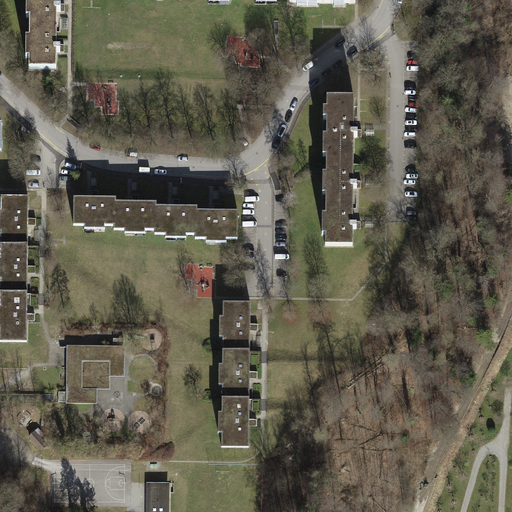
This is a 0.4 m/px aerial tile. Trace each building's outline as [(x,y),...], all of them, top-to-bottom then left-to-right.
[(30,0),(30,28),(57,28),(57,0),(30,0)] [(30,28),(29,70),(57,70),(57,28),(30,28)] [(356,128),(356,100),(325,100),(325,149),(356,149),(356,128)] [(356,179),(356,149),(325,149),(325,197),(356,197),(356,179)] [(356,219),(356,197),(325,197),(325,245),(356,245),(356,219)] [(0,246),(31,246),(30,198),(0,198),(0,246)] [(74,199),(74,226),(116,226),(115,205),(115,199),(90,199),(74,199)] [(116,226),(116,232),(157,231),(157,208),(157,204),(130,204),(115,205),(116,226)] [(157,231),(157,236),(199,235),(198,213),(198,208),(171,208),(157,208),(157,231)] [(199,235),(199,240),(240,240),(240,213),(211,213),(198,213),(199,235)] [(0,294),(31,295),(31,246),(0,246),(0,294)] [(0,342),(31,343),(31,295),(0,294),(0,342)] [(260,354),(260,305),(229,305),(229,354),(260,354)] [(59,392),(59,402),(97,403),(97,390),(97,381),(92,381),(92,377),(111,377),(111,372),(123,372),(124,339),(114,339),(114,348),(77,347),(77,362),(82,362),(82,367),(69,367),(68,392),(59,392)] [(77,362),(77,347),(69,347),(69,367),(82,367),(82,362),(77,362)] [(260,402),(260,354),(229,354),(229,402),(260,402)] [(110,390),(111,377),(92,377),(92,381),(97,381),(97,390),(110,390)] [(261,450),(260,402),(229,402),(229,450),(261,450)] [(44,435),(38,428),(28,437),(41,451),(48,445),(41,438),(44,435)] [(170,511),(171,483),(146,483),(145,511),(170,511)]
